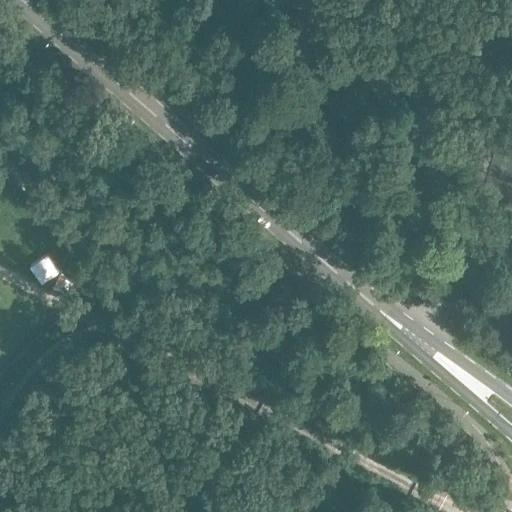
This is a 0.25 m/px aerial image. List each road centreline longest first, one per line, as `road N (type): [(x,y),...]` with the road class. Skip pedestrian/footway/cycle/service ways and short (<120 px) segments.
road 1 (secondary): [(415,337),(22,0)]
road 2 (secondary): [(415,337),(426,361),(511,433)]
